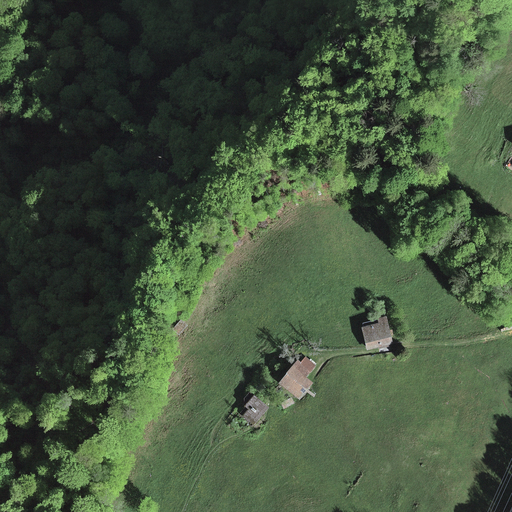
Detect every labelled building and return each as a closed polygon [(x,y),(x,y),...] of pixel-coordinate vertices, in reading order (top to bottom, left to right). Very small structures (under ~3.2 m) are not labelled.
[(365,332),(369,349),(390,344),(388,333),(391,332),(390,328),(387,329),(384,319),(378,321),(379,328),(365,332)] [(176,334),(184,326),(179,321),(171,329),(176,334)] [(365,332),(379,328),(378,321),(363,325),(365,332)] [(305,358),(299,364),(298,363),(281,382),(300,398),(310,386),(303,379),(314,366),(305,358)] [(250,409),(244,416),(253,425),(260,417),(258,415),(266,407),(249,392),(244,397),(250,402),(246,406),(250,409)] [(240,413),(244,416),(250,409),(246,406),(240,413)] [(258,415),(260,417),(268,408),(266,407),(258,415)]
